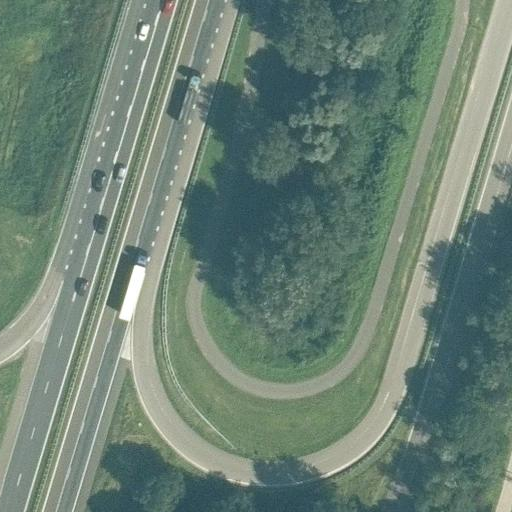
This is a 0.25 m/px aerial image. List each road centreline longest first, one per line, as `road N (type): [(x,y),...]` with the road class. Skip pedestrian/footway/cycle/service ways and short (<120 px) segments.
road 1 (motorway): [(511,5),(400,385),(352,456),(280,479),(246,477),(181,444),(157,416),(138,362),(139,240)]
road 2 (motorway): [(386,511),(423,417),(511,119)]
road 3 (motorway): [(161,0),(77,281)]
road 4 (motorway): [(57,511),(139,240)]
road 5 (motorway): [(139,240),(210,0)]
road 6 (motorway): [(77,281),(8,511)]
